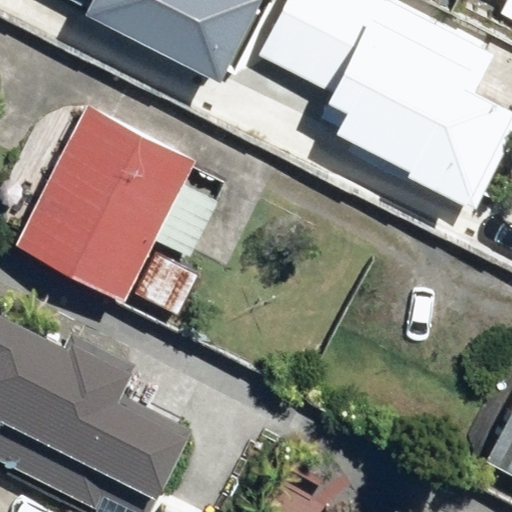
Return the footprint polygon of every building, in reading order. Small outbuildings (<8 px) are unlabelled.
[(199,0),(125,0),(99,53),(291,148),(310,110),(312,111),(326,78),(332,66),(331,65),(352,16),(313,0),(221,0),(218,9),(199,0)] [(425,18),(397,69),(472,110),(500,60),(425,18)] [(62,94),(0,226),(0,245),(117,300),(187,152),(62,94)] [(400,166),(355,140),(333,178),(379,204),(400,166)] [(296,511),(330,440),(29,301),(0,363),(0,389),(263,511),(296,511)] [(511,359),(510,359),(458,455),(511,484),(511,359)] [(0,464),(0,511),(26,511),(39,480),(0,464)] [(491,511),(422,478),(404,511),(491,511)]
